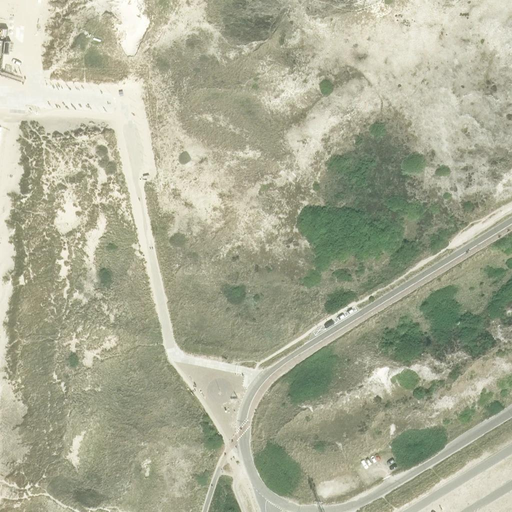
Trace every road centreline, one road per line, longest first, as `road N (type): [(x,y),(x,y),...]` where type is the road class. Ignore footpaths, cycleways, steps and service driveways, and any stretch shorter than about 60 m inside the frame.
road 1 (tertiary): [(511,219),(319,337),(252,388),(241,430),(253,476),(279,501),(309,511)]
road 2 (tertiary): [(330,511),(411,474),(511,411)]
